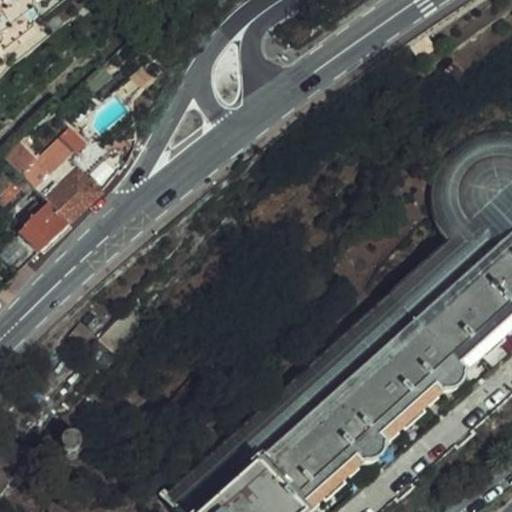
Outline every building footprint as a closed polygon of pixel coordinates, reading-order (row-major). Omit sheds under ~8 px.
[(0,0),(0,60),(0,59),(0,49),(35,22),(16,0),(0,0)] [(414,323),(511,236),(511,136),(506,135),(495,135),(485,136),(475,139),(465,144),(457,150),(449,157),(443,165),(438,175),(435,184),(433,195),(433,206),(435,216),(438,225),(443,235),(450,243),(329,351),(165,498),(177,511),(203,511),(258,463),(414,323)] [(42,159),(23,177),(24,177),(29,183),(46,201),(69,225),(101,194),(80,173),(87,166),(92,170),(110,153),(96,139),(75,157),(52,178),(48,175),(53,170),(42,159)] [(62,142),(42,159),(53,170),(48,175),(52,178),(75,157),(62,142)] [(27,152),(20,144),(5,158),(12,165),(27,152)] [(266,162),(245,177),(257,191),(277,173),(266,162)] [(24,189),(29,183),(24,177),(18,183),(24,189)] [(24,189),(18,183),(4,197),(10,202),(24,189)] [(10,202),(4,197),(0,201),(0,204),(4,207),(10,202)] [(19,232),(39,253),(69,225),(46,201),(40,206),(39,204),(31,212),(35,217),(19,232)] [(511,236),(414,323),(258,463),(203,511),(311,511),(511,331),(511,236)] [(3,268),(7,264),(0,257),(0,290),(12,279),(3,268)] [(127,314),(100,347),(106,351),(111,346),(114,349),(136,321),(127,314)] [(78,333),(67,345),(78,355),(89,342),(78,333)]
